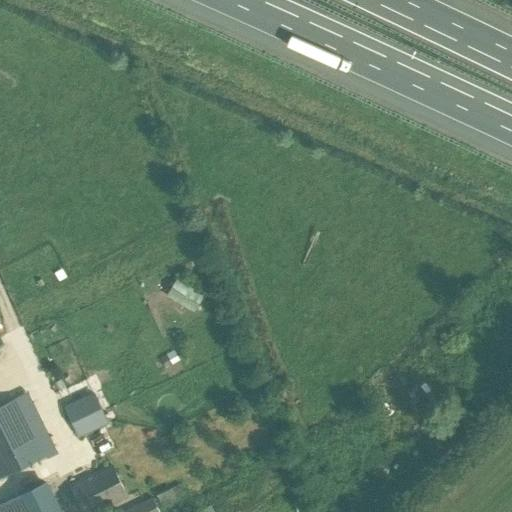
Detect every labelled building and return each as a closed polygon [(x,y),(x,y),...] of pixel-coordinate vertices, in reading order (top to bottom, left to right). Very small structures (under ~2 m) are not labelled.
[(62,270),(56,273),(59,279),(65,276),(62,270)] [(195,312),(206,292),(178,276),(167,295),(195,312)] [(81,434),(108,421),(94,394),(67,408),(81,434)] [(0,476),(0,477),(44,455),(16,399),(0,406),(0,476)] [(86,511),(93,511),(127,496),(113,466),(73,485),(86,511)] [(59,511),(45,483),(0,505),(0,511),(59,511)] [(162,505),(176,498),(171,488),(157,495),(162,505)] [(159,511),(153,498),(124,511),(159,511)] [(308,511),(303,499),(294,503),(297,511),(308,511)]
